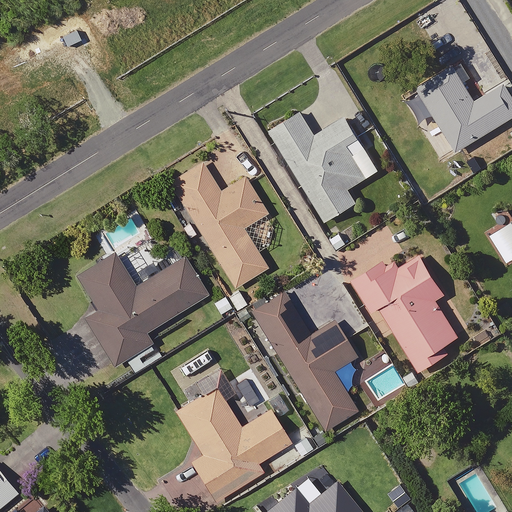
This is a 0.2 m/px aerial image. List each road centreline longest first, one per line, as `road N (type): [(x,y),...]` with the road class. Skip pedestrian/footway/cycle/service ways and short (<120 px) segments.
road 1 (unclassified): [(0,212),(346,0)]
road 2 (residential): [(146,511),(0,333)]
